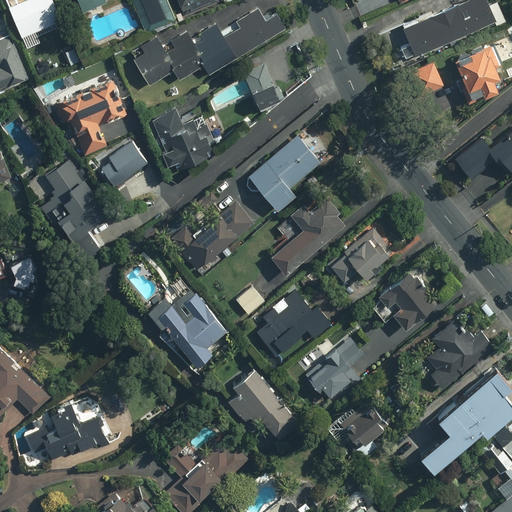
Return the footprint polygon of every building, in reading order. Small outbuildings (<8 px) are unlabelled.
[(60,18),(51,0),(11,0),(4,4),(19,37),(60,18)] [(174,18),(166,0),(132,0),(146,30),(174,18)] [(178,0),(185,15),(218,0),(178,0)] [(486,0),(465,0),(403,27),(415,56),(496,21),(486,0)] [(276,12),(264,19),(257,7),(236,20),(240,26),(225,35),(239,57),(286,28),(276,12)] [(204,39),(196,43),(214,71),(236,57),(215,23),(200,32),(204,39)] [(171,40),(175,47),(167,51),(182,76),(205,62),(186,31),(171,40)] [(0,87),(27,77),(10,34),(0,37),(0,87)] [(145,52),(134,58),(148,83),(174,68),(156,37),(141,45),(145,52)] [(469,97),(481,92),(483,97),(497,91),(493,80),(499,77),(494,66),(499,64),(490,44),(454,60),(469,97)] [(434,60),(409,70),(420,97),(445,87),(434,60)] [(244,71),(259,107),(283,97),(278,85),(274,87),(264,63),(244,71)] [(106,143),(98,123),(125,112),(112,79),(57,101),(70,135),(76,132),(84,152),(106,143)] [(152,119),(166,150),(161,152),(166,165),(175,161),(178,168),(213,153),(209,143),(214,141),(203,115),(182,124),(176,109),(152,119)] [(511,171),(511,127),(490,146),(482,136),(455,158),(471,177),(495,157),(509,174),(511,171)] [(296,133),(248,174),(278,210),(295,195),(288,187),(319,160),(296,133)] [(146,162),(130,139),(100,162),(116,184),(146,162)] [(0,181),(11,178),(0,147),(0,181)] [(39,207),(54,227),(58,224),(71,240),(109,211),(85,181),(89,178),(73,157),(34,186),(44,198),(48,196),(50,199),(39,207)] [(327,196),(310,211),(303,202),(289,213),(303,229),(270,256),(285,273),(344,224),(335,214),(340,211),(327,196)] [(253,221),(235,200),(193,236),(184,226),(169,238),(182,253),(196,269),(253,221)] [(365,276),(372,270),(369,267),(391,249),(373,226),(325,263),(339,281),(357,266),(365,276)] [(92,235),(79,245),(89,257),(102,247),(92,235)] [(30,250),(11,258),(17,270),(14,277),(25,281),(26,278),(32,279),(34,275),(39,271),(30,250)] [(0,270),(8,267),(2,253),(0,254),(0,270)] [(435,301),(409,269),(387,286),(377,294),(386,304),(393,299),(399,306),(392,312),(404,327),(435,301)] [(254,284),(234,299),(246,315),(266,300),(254,284)] [(163,295),(146,309),(187,358),(189,357),(194,363),(210,350),(205,343),(225,327),(191,287),(170,304),(163,295)] [(311,308),(295,289),(283,299),(287,304),(255,330),(275,354),(306,328),(313,336),(331,322),(316,304),(311,308)] [(426,355),(435,367),(430,371),(441,384),(493,344),(483,331),(474,338),(456,315),(432,334),(439,344),(426,355)] [(350,336),(305,372),(318,388),(321,386),(328,394),(346,380),(349,384),(358,377),(348,364),(363,352),(350,336)] [(0,414),(17,397),(32,412),(50,394),(0,345),(0,414)] [(242,418),(247,414),(251,418),(257,414),(276,437),(298,420),(252,364),(230,381),(238,391),(227,400),(242,418)] [(509,385),(494,367),(435,415),(447,430),(419,454),(432,469),(480,430),(484,435),(511,412),(511,401),(503,391),(509,385)] [(74,406),(72,400),(36,412),(40,424),(25,429),(31,448),(43,444),(44,445),(57,441),(59,445),(76,440),(78,448),(105,439),(101,425),(105,423),(97,399),(74,406)] [(368,399),(340,421),(358,444),(386,422),(368,399)] [(226,433),(196,461),(178,442),(163,456),(181,475),(163,492),(181,511),(188,511),(248,456),(226,433)] [(511,511),(511,491),(492,507),(486,511),(511,511)] [(158,511),(152,505),(143,511),(135,511),(119,492),(94,511),(158,511)] [(379,511),(372,502),(359,511),(379,511)]
